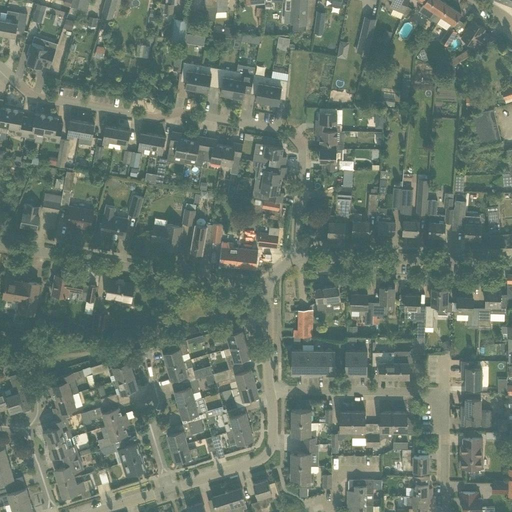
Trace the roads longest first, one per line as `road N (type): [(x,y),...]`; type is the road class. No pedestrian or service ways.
road 1 (residential): [(299,255),(302,150),(287,131),(33,97),(0,65)]
road 2 (residential): [(267,292),(0,245)]
road 3 (residential): [(511,262),(299,255)]
road 4 (residential): [(444,401),(270,390)]
road 5 (residential): [(169,490),(268,453),(270,390)]
road 6 (residential): [(169,490),(149,422),(158,399),(145,352)]
